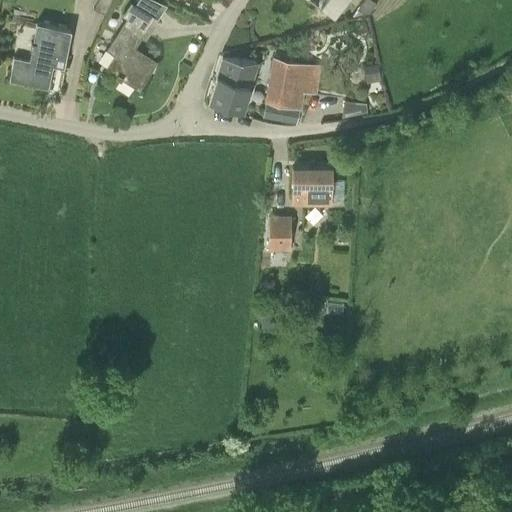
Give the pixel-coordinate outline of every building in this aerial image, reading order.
[(327,0),(322,8),(334,17),(347,0),(327,0)] [(363,0),(352,14),(362,21),(375,3),(370,0),(363,0)] [(152,16),(133,3),(130,2),(122,13),(127,18),(107,49),(115,54),(107,67),(116,74),(115,75),(120,78),(121,77),(138,88),(155,61),(133,47),(152,16)] [(62,67),(70,29),(36,22),(28,60),(13,56),(9,80),(48,87),(52,64),(62,67)] [(255,60),(222,55),(208,98),(240,108),(255,60)] [(262,116),(295,121),(304,62),(271,56),(262,116)] [(368,82),(381,80),(377,63),(365,66),(368,82)] [(291,203),(331,204),(331,199),(343,199),(343,180),(331,179),(332,167),(292,166),(291,203)] [(290,249),(291,215),(269,215),(268,249),(290,249)] [(272,307),(260,307),(260,324),(272,324),(272,307)]
